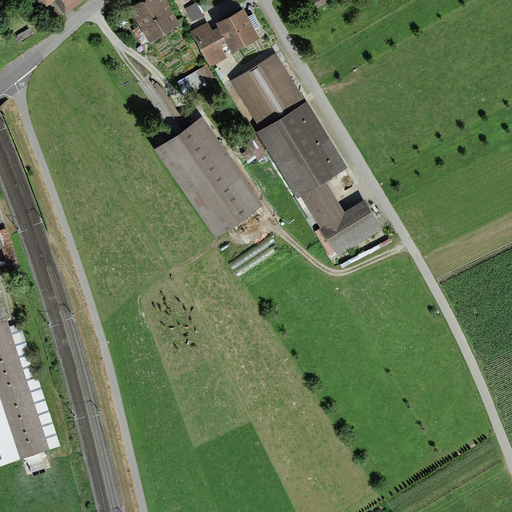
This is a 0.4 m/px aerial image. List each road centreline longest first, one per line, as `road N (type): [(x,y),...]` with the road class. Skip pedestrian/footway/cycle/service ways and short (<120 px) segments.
road 1 (unclassified): [(8,76),(100,332),(142,511)]
road 2 (residential): [(268,0),(408,243)]
road 3 (track): [(408,243),(511,456)]
road 4 (residential): [(101,0),(8,76)]
